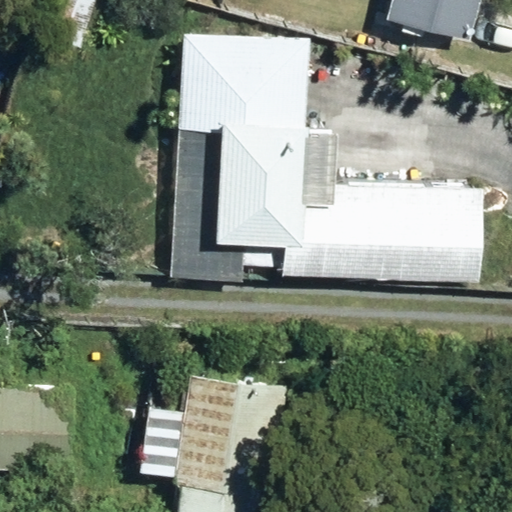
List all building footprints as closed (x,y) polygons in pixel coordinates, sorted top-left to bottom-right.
[(86,0),(52,0),(49,11),(81,21),(86,0)] [(381,0),(381,5),(465,27),(471,0),(381,0)] [(163,266),(237,270),(237,254),(274,256),(274,261),(473,270),(477,177),(335,170),(333,189),(295,187),(303,26),(177,19),(163,266)] [(170,511),(254,511),(258,484),(269,486),(280,373),(184,363),(181,398),(142,393),(134,463),(171,466),(171,474),(175,474),(170,511)] [(0,461),(72,463),(74,380),(0,378),(0,461)] [(394,457),(426,481),(449,452),(416,427),(394,457)]
